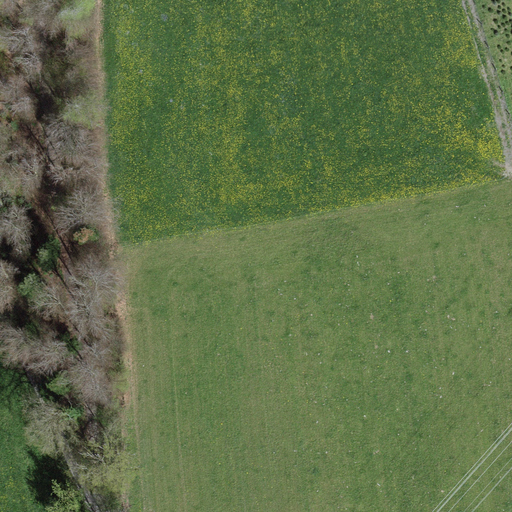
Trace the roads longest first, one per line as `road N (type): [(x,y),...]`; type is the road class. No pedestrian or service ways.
road 1 (track): [(33,0),(100,511)]
road 2 (track): [(511,176),(199,237)]
